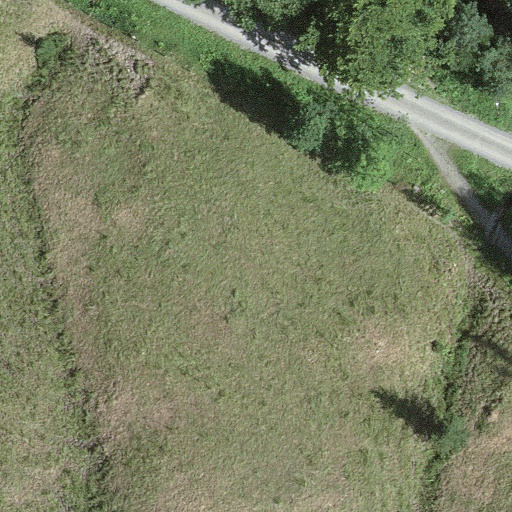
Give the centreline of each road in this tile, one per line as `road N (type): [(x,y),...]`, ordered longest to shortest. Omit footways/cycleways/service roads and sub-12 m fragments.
road 1 (track): [(412,109),(188,0)]
road 2 (track): [(412,109),(511,220)]
